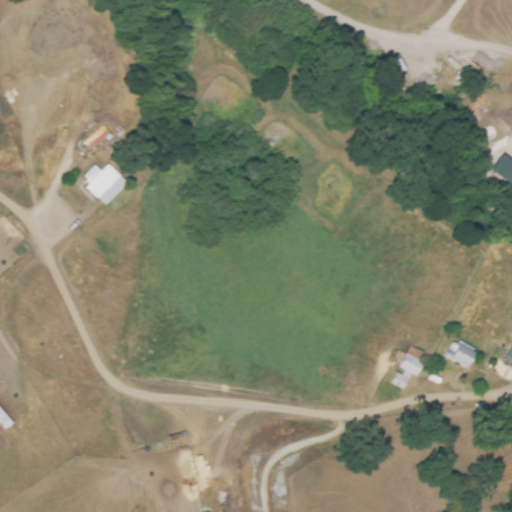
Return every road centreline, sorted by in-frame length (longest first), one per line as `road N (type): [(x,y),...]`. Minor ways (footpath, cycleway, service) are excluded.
road 1 (residential): [(0,198),(47,254),(108,380),(133,394),(338,418),(511,396)]
road 2 (residential): [(511,53),(350,28),(298,0)]
road 3 (residential): [(367,417),(361,427),(278,457),(268,473),(266,511)]
